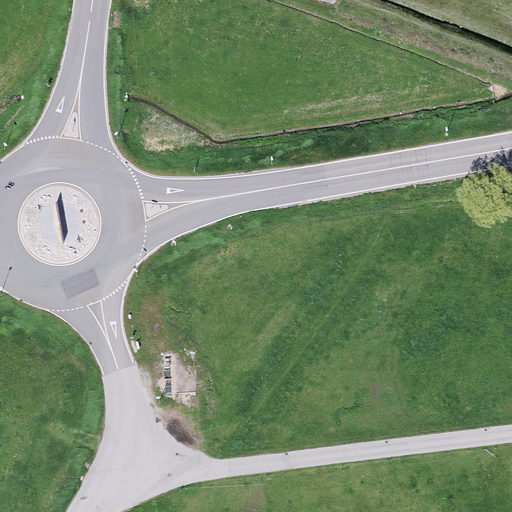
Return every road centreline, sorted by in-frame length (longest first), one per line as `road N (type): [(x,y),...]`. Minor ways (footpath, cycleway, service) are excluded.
road 1 (primary): [(511,149),(113,218)]
road 2 (track): [(511,435),(141,477)]
road 3 (primary): [(0,272),(38,296),(77,292),(109,262),(113,218)]
road 4 (tertiary): [(58,169),(83,0)]
